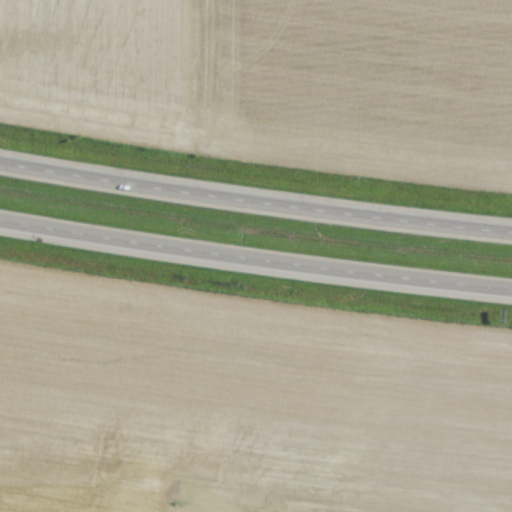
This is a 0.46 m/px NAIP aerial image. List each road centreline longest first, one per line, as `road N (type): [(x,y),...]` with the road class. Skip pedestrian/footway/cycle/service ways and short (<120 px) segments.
road 1 (motorway): [(0,221),(511,293)]
road 2 (motorway): [(511,235),(343,218),(0,165)]
